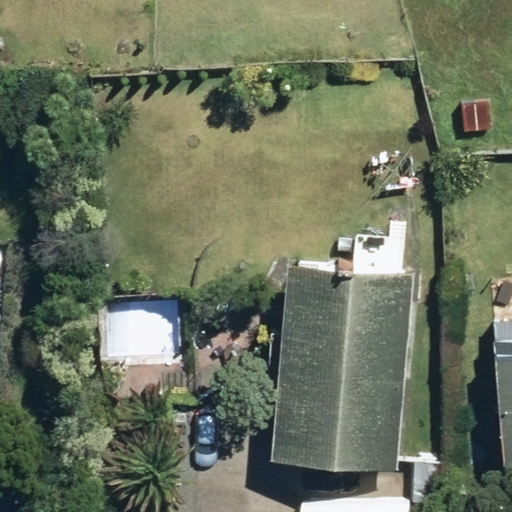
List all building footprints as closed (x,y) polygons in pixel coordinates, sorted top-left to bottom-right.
[(495,91),(452,90),(451,141),(493,142),(495,91)] [(494,217),(489,216),(483,217),(478,218),(473,220),(469,223),(465,226),(462,230),(460,235),(458,240),(457,245),(458,251),(459,256),(461,260),(463,265),(467,269),(471,272),(476,274),(481,276),(486,277),(491,276),(496,275),(501,273),(506,270),(510,267),(511,263),(511,229),(511,228),(508,224),(503,221),(499,219),(494,217)] [(389,478),(403,224),(387,223),(386,240),(345,237),(343,265),(270,261),(258,470),(389,478)] [(511,321),(483,323),(489,487),(511,486),(511,321)] [(287,500),(286,511),(408,511),(408,502),(287,500)]
